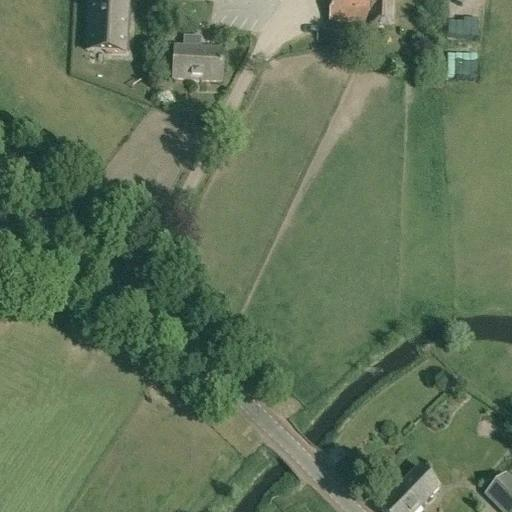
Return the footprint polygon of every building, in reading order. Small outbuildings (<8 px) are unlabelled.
[(125,54),(128,0),(88,0),(87,45),(106,46),(105,53),(125,54)] [(329,0),(329,22),(371,24),(371,0),(329,0)] [(371,0),(371,24),(371,28),(391,29),(392,0),(371,0)] [(221,83),(223,51),(175,48),(173,80),(221,83)] [(416,511),(440,489),(419,468),(391,496),(386,491),(373,504),(381,511),(416,511)] [(511,511),(511,482),(505,475),(486,494),(503,511),(511,511)]
